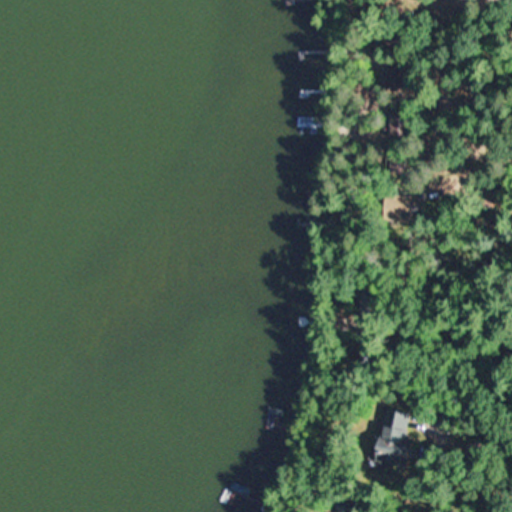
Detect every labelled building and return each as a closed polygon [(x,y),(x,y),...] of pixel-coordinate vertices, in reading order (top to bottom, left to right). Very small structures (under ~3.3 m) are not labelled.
[(382,69),(382,90),(402,90),(402,69),(382,69)] [(489,193),(480,193),(479,203),(488,203),(489,193)] [(383,222),(421,222),(421,196),(383,196),(383,222)] [(403,467),(412,413),(382,408),(373,461),(403,467)] [(335,511),(364,511),(365,503),(336,502),(335,511)]
